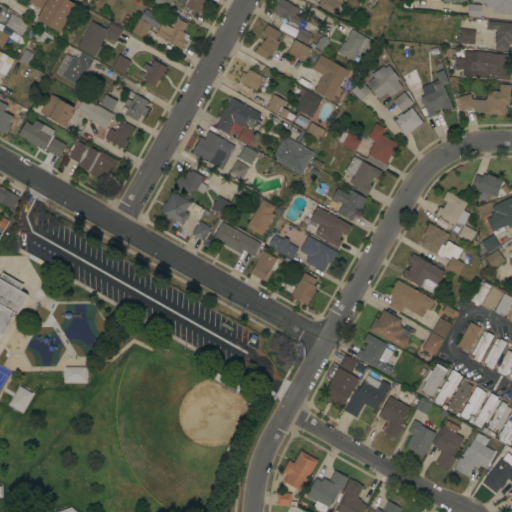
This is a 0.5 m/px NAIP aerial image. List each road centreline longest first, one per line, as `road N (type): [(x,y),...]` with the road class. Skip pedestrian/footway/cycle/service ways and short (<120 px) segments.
road 1 (residential): [(511,139),(456,147),(423,168),(390,212),(262,447),(248,511)]
road 2 (residential): [(0,157),(322,341)]
road 3 (residential): [(253,0),(128,230)]
road 4 (residential): [(284,410),(455,511)]
